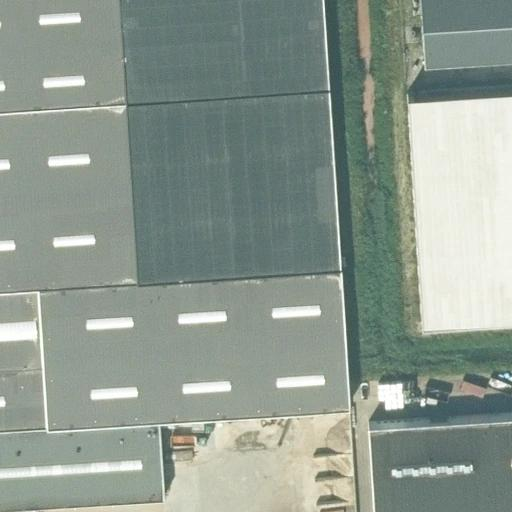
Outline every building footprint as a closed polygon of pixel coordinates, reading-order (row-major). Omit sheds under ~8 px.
[(119,0),(0,0),(0,423),(153,414),(349,401),(340,263),(137,276),(119,0)] [(119,0),(137,276),(340,263),(323,0),(119,0)] [(511,0),(420,0),(425,65),(511,59),(511,0)] [(511,84),(406,91),(421,321),(511,315),(511,84)] [(511,511),(511,411),(368,421),(373,511),(511,511)] [(0,504),(158,496),(153,414),(0,423),(0,504)]
